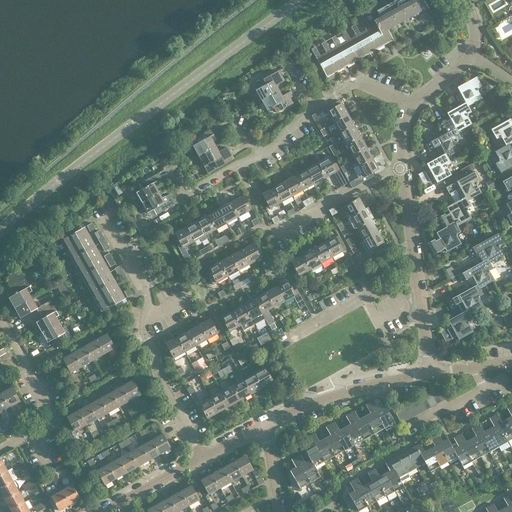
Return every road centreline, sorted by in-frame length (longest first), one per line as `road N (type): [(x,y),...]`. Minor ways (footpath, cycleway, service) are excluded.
road 1 (tertiary): [(0,230),(299,0)]
road 2 (residential): [(259,158),(310,111),(360,82),(411,106)]
road 3 (residential): [(432,375),(328,399),(266,426)]
road 4 (residential): [(0,450),(51,419),(0,321)]
road 5 (residential): [(203,459),(142,325)]
road 6 (residential): [(275,235),(400,168)]
road 7 (residential): [(305,332),(420,272)]
road 8 (residential): [(142,325),(152,304),(105,211)]
